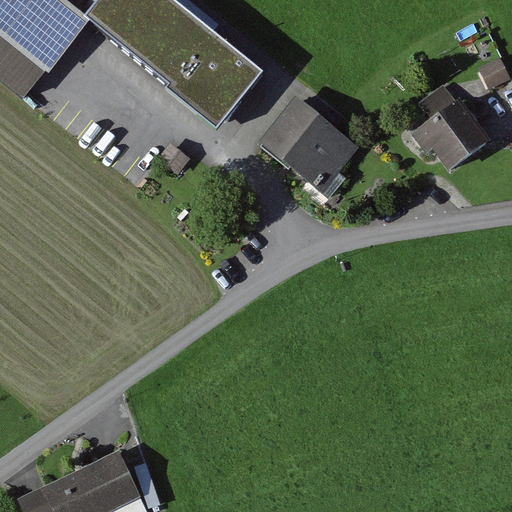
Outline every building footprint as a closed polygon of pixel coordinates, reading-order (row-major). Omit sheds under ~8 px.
[(270,68),(186,0),(0,0),(0,62),(112,155),(175,78),(227,120),(270,68)] [(483,57),(491,77),(511,69),(511,67),(504,49),(483,57)] [(426,90),(433,102),(455,89),(448,77),(426,90)] [(369,147),(303,96),(267,142),(332,194),(369,147)] [(495,140),(466,100),(427,129),(456,169),(495,140)] [(170,134),(161,154),(188,165),(196,145),(170,134)] [(151,511),(119,450),(27,499),(33,511),(151,511)]
